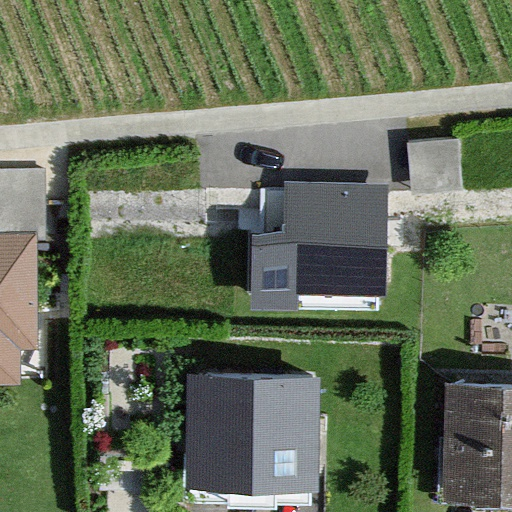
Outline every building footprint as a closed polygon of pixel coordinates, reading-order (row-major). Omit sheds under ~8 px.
[(0,211),(48,210),(47,153),(0,154),(0,211)] [(387,194),(263,189),(259,303),(295,304),(295,291),(383,294),(387,194)] [(32,240),(0,240),(0,374),(16,375),(16,346),(32,347),(32,240)] [(511,378),(451,377),(447,500),(511,502),(511,378)] [(315,379),(193,378),(192,494),(314,494),(315,379)]
